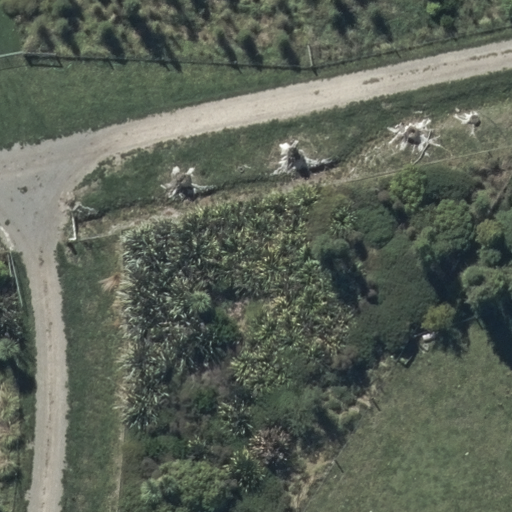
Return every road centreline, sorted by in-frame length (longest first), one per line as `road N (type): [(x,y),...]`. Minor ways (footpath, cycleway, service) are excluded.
road 1 (track): [(0,196),(511,79)]
road 2 (track): [(16,511),(26,328),(2,196)]
